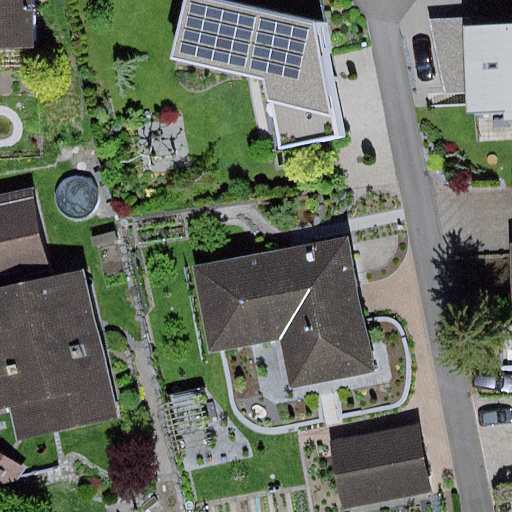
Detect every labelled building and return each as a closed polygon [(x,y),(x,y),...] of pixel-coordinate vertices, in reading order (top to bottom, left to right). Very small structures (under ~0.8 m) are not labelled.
[(43,0),(0,0),(0,51),(45,50),(43,0)] [(328,24),(222,0),(197,0),(184,58),(272,78),(290,150),(355,139),(328,24)] [(482,95),(478,29),(478,19),(434,20),(452,97),(482,95)] [(511,27),(478,29),(482,95),(483,111),(511,109),(511,27)] [(40,197),(0,206),(0,288),(58,275),(40,197)] [(357,238),(202,268),(218,352),(292,338),(301,388),(383,372),(357,238)] [(89,277),(0,296),(0,412),(16,409),(22,437),(119,416),(89,277)] [(422,433),(335,449),(346,511),(361,511),(434,498),(422,433)] [(0,449),(0,489),(24,484),(33,468),(0,449)]
